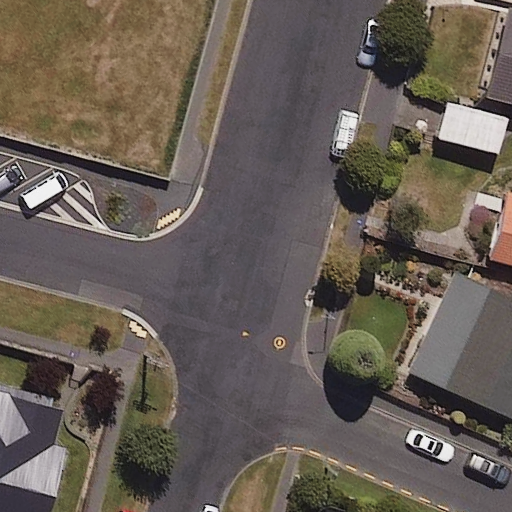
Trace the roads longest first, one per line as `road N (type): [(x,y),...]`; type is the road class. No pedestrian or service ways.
road 1 (residential): [(217,386),(511,505)]
road 2 (residential): [(239,300),(321,0)]
road 3 (residential): [(0,238),(239,300)]
road 4 (residential): [(183,511),(217,386)]
